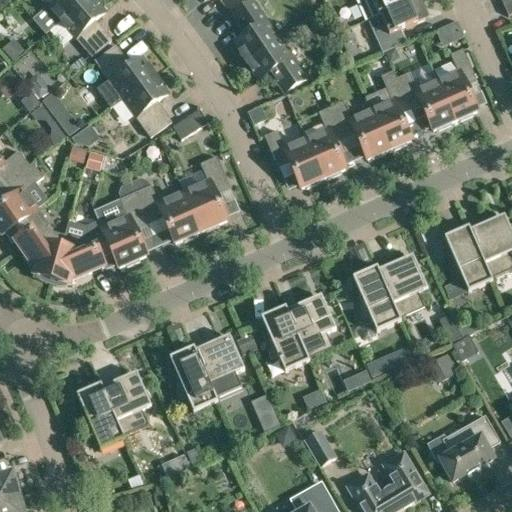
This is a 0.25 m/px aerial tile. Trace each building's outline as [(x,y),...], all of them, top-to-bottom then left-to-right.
[(46,7),(60,24),(87,0),(40,0),(46,7)] [(75,40),(92,59),(111,42),(95,23),(105,14),(93,0),(87,0),(60,24),(75,40)] [(206,0),(217,0),(229,14),(247,0),(199,0),(202,3),(206,0)] [(354,0),(365,24),(380,18),(379,16),(416,0),(415,0),(354,0)] [(379,16),(380,18),(394,50),(407,44),(401,32),(425,22),(416,0),(379,16)] [(511,1),(502,6),(508,18),(511,16),(511,1)] [(234,46),(246,64),(279,42),(267,24),(253,3),(231,17),(245,38),(234,46)] [(456,24),(444,29),(447,37),(460,32),(456,24)] [(14,41),(3,50),(12,61),(23,52),(14,41)] [(270,75),(284,96),(306,82),(291,60),(292,60),(279,42),(246,64),(258,83),(270,75)] [(110,110),(122,101),(155,78),(142,60),(130,68),(116,48),(95,63),(108,82),(96,91),(110,110)] [(437,82),(455,124),(477,114),(466,89),(477,84),(463,51),(450,57),(457,73),(437,82)] [(386,56),(389,65),(398,61),(394,52),(386,56)] [(87,66),(82,59),(73,66),(78,73),(87,66)] [(0,82),(0,93),(8,103),(24,89),(11,73),(0,82)] [(371,111),(389,153),(411,143),(400,118),(411,113),(396,80),(393,73),(381,78),(391,102),(371,111)] [(396,80),(411,113),(422,108),(433,133),(455,124),(437,82),(416,91),(409,75),(396,80)] [(27,85),(40,102),(51,93),(38,76),(27,85)] [(135,119),(150,140),(171,124),(156,104),(168,96),(155,78),(122,101),(135,119)] [(53,96),(43,104),(51,116),(62,108),(53,96)] [(292,112),(287,100),(270,107),(275,119),(292,112)] [(330,109),(345,142),(356,137),(367,162),(389,153),(371,111),(350,120),(343,104),(330,109)] [(42,108),(32,116),(35,121),(45,122),(49,118),(42,108)] [(305,140),(323,182),(345,172),(334,147),(345,142),(330,109),(318,115),(325,131),(305,140)] [(172,129),(181,142),(207,125),(200,112),(172,129)] [(74,148),(86,151),(99,143),(90,130),(71,143),(74,148)] [(290,166),(301,191),(323,182),(305,140),(284,149),(277,133),(264,139),(279,171),(290,166)] [(66,140),(61,134),(51,142),(55,148),(66,140)] [(0,187),(1,189),(30,168),(18,153),(4,165),(0,159),(0,187)] [(87,166),(100,169),(104,158),(91,154),(87,166)] [(207,183),(183,194),(201,235),(226,224),(215,198),(231,192),(217,159),(200,166),(207,183)] [(24,221),(38,212),(25,193),(43,180),(33,165),(30,168),(1,189),(10,202),(0,208),(0,235),(1,237),(24,221)] [(140,180),(131,184),(135,195),(150,227),(164,221),(175,246),(201,235),(183,194),(158,204),(151,188),(149,188),(147,183),(140,180)] [(135,195),(131,184),(121,188),(118,196),(120,201),(119,202),(127,218),(101,229),(103,234),(108,245),(119,270),(146,259),(135,234),(150,227),(135,195)] [(46,285),(51,286),(65,237),(47,232),(48,225),(38,212),(24,221),(32,232),(15,244),(35,273),(34,276),(37,277),(37,280),(41,282),(46,285)] [(469,233),(490,281),(511,271),(511,261),(509,255),(511,254),(511,235),(504,218),(469,233)] [(462,281),(468,294),(492,284),(490,281),(469,233),(468,230),(444,240),(448,248),(451,286),(462,281)] [(61,288),(66,288),(67,286),(70,287),(71,284),(104,269),(95,250),(108,245),(103,234),(83,242),(65,237),(51,286),(56,287),(61,288)] [(378,273),(399,321),(424,310),(418,296),(427,291),(412,258),(378,273)] [(371,321),(376,335),(400,324),(399,321),(378,273),(376,270),(352,280),(356,288),(360,326),(371,321)] [(286,313),(307,361),(332,350),(326,336),(336,332),(321,298),(286,313)] [(279,362),(285,375),(309,364),(307,361),(286,313),(285,310),(261,320),(265,329),(268,366),(279,362)] [(476,324),(461,332),(464,339),(480,331),(476,324)] [(449,345),(462,340),(456,327),(444,333),(449,345)] [(251,335),(243,339),(250,355),(258,351),(251,335)] [(195,353),(215,401),(241,390),(235,376),(244,372),(229,338),(195,353)] [(243,339),(235,342),(242,358),(250,355),(243,339)] [(187,402),(193,415),(217,405),(215,401),(195,353),(193,350),(169,360),(173,369),(177,406),(187,402)] [(449,356),(429,367),(436,379),(456,368),(449,356)] [(384,375),(379,363),(367,368),(372,380),(384,375)] [(348,394),(370,384),(365,374),(343,384),(348,394)] [(102,390),(122,438),(148,427),(142,413),(151,409),(136,375),(102,390)] [(94,439),(100,452),(124,441),(122,438),(102,390),(100,387),(76,397),(80,406),(84,443),(94,439)] [(249,418),(258,407),(247,399),(238,410),(249,418)] [(480,472),(479,470),(492,462),(487,453),(500,446),(485,419),(445,441),(444,438),(431,446),(440,462),(445,472),(447,475),(452,484),(466,477),(468,479),(480,472)] [(287,446),(295,442),(287,428),(274,436),(278,443),(287,446)] [(305,443),(322,470),(338,461),(321,434),(305,443)] [(202,466),(196,451),(186,455),(192,470),(202,466)] [(401,511),(420,501),(417,496),(425,491),(403,456),(383,468),(396,489),(380,498),(367,477),(347,489),(360,511),(401,511)] [(190,471),(185,460),(174,464),(179,475),(190,471)] [(0,502),(18,497),(15,488),(18,487),(14,473),(0,477),(0,502)] [(135,491),(143,487),(139,476),(130,479),(135,491)] [(335,511),(321,486),(301,497),(308,510),(303,511),(335,511)] [(0,511),(25,511),(24,506),(21,507),(18,497),(0,502),(0,511)]
